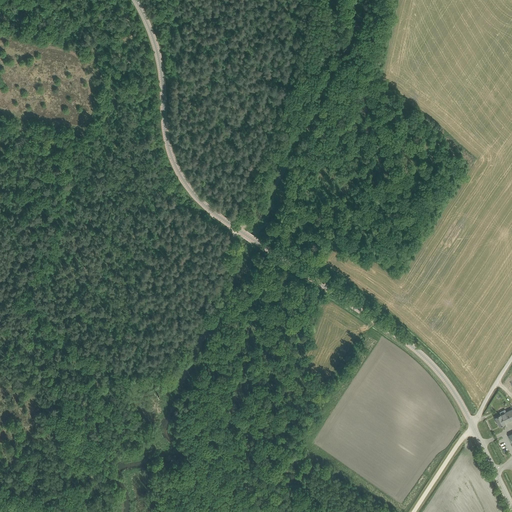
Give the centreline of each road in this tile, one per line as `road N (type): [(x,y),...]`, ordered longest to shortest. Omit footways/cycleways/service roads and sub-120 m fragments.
road 1 (tertiary): [(511,506),(452,388),(428,359),(194,194),(168,138),(157,39),(139,0)]
road 2 (track): [(239,230),(209,304),(175,345),(124,383),(97,488),(76,511)]
road 3 (track): [(413,511),(511,359)]
